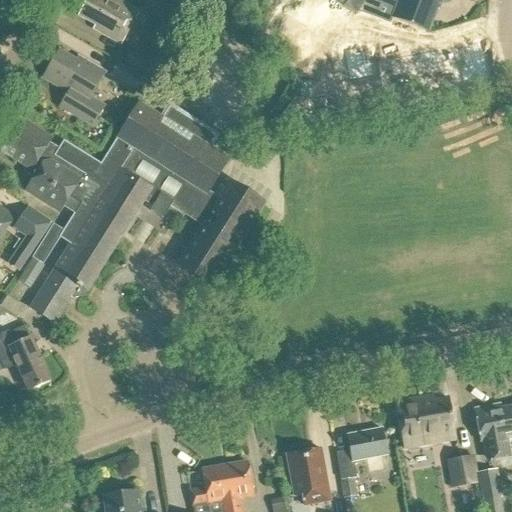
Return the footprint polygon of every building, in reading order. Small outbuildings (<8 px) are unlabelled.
[(14,0),(0,0),(0,33),(13,16),(6,11),(14,0)] [(100,30),(98,34),(121,46),(139,14),(113,0),(89,0),(80,18),(100,30)] [(383,0),(365,0),(358,13),(390,25),(391,23),(393,19),(428,32),(437,10),(438,10),(442,0),(400,0),(398,6),(383,0)] [(314,90),(319,116),(481,86),(477,60),(472,60),(470,48),(359,69),(355,46),(341,49),(345,71),(317,77),(319,89),(314,90)] [(130,51),(121,67),(143,80),(153,63),(130,51)] [(77,62),(60,52),(43,80),(68,95),(60,109),(93,128),(105,108),(91,99),(105,75),(79,59),(77,62)] [(134,95),(143,80),(121,67),(115,64),(107,80),(134,95)] [(71,246),(69,249),(30,309),(39,315),(53,324),(70,297),(73,299),(81,297),(85,291),(86,292),(143,203),(152,209),(149,212),(162,221),(172,206),(207,228),(181,268),(211,288),(264,206),(230,185),(219,203),(207,195),(227,164),(209,153),(219,137),(166,105),(157,121),(137,108),(116,141),(99,168),(84,158),(63,144),(59,151),(49,145),(52,140),(18,118),(0,146),(0,153),(26,169),(29,175),(35,178),(27,191),(60,213),(62,211),(63,208),(75,216),(65,233),(60,239),(71,246)] [(19,250),(30,258),(53,224),(28,207),(12,231),(25,240),(18,250),(19,250)] [(0,240),(15,219),(0,208),(0,240)] [(33,261),(19,283),(30,289),(44,267),(43,267),(33,261)] [(0,307),(0,308),(18,320),(21,308),(6,298),(0,307)] [(29,340),(24,328),(9,335),(8,333),(0,336),(0,358),(3,357),(9,369),(16,366),(28,392),(49,383),(30,340),(29,340)] [(393,396),(401,437),(458,424),(450,391),(432,395),(430,387),(393,396)] [(481,448),(482,448),(497,445),(496,441),(511,437),(511,408),(501,411),(500,406),(474,411),(481,448)] [(386,458),(381,431),(347,437),(350,452),(336,454),(344,499),(358,497),(355,480),(357,480),(354,466),(367,463),(369,475),(385,473),(382,459),(386,458)] [(330,502),(320,450),(286,457),(294,497),(306,495),(308,506),(330,502)] [(472,457),(447,461),(452,489),(476,485),(472,457)] [(232,505),(222,507),(223,511),(242,511),(240,499),(254,497),(248,464),(225,468),(226,478),(232,505)] [(222,504),(222,507),(232,505),(226,478),(225,468),(201,473),(205,490),(190,493),(193,508),(209,505),(209,506),(222,504)] [(496,470),(475,473),(482,511),(501,511),(499,499),(501,498),(496,470)] [(140,511),(138,492),(103,497),(105,511),(140,511)] [(284,511),(283,500),(270,502),(271,511),(284,511)]
